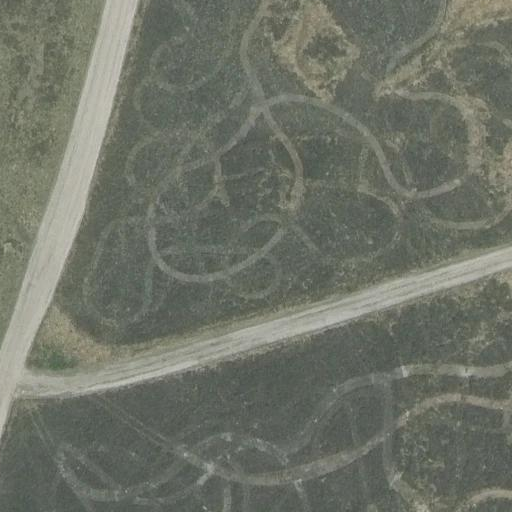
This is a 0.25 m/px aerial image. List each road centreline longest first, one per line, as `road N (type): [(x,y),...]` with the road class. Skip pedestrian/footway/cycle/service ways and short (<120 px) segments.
road 1 (track): [(511,261),(217,353),(93,380),(7,384)]
road 2 (track): [(0,407),(121,0)]
